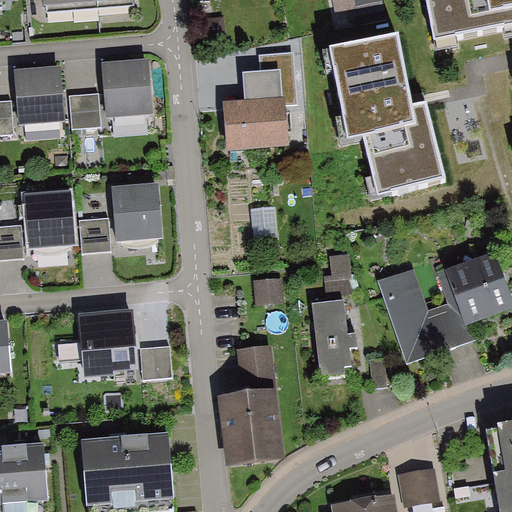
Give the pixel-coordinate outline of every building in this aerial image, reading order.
[(43,0),(45,17),(138,7),(136,0),(43,0)] [(361,23),(385,18),(381,0),(333,0),(336,12),(358,7),(361,23)] [(511,29),(511,0),(425,0),(436,46),(511,29)] [(426,108),(413,112),(399,42),(331,56),(349,145),(362,143),(377,201),(446,184),(426,108)] [(244,103),(223,104),(227,151),(287,146),(284,103),(297,102),(293,53),(259,56),(261,72),(242,74),(244,103)] [(149,63),(103,66),(108,121),(154,117),(149,63)] [(30,73),(14,74),(19,136),(66,132),(61,71),(30,73)] [(99,129),(96,97),(69,100),(73,132),(99,129)] [(0,135),(10,135),(9,107),(0,107),(0,135)] [(127,190),(112,191),(117,250),(169,246),(165,187),(127,190)] [(40,196),(24,197),(29,261),(80,257),(75,193),(40,196)] [(276,209),(252,210),(253,241),(277,240),(276,209)] [(109,252),(106,222),(80,224),(83,254),(109,252)] [(19,227),(0,228),(0,258),(22,256),(19,227)] [(412,270),(378,282),(407,364),(475,340),(470,324),(511,309),(511,298),(495,251),(437,271),(448,303),(426,311),(412,270)] [(323,276),(325,298),(350,295),(349,279),(351,279),(349,255),(330,257),(332,275),(323,276)] [(279,283),(255,283),(255,306),(279,305),(279,283)] [(349,337),(346,303),(327,305),(313,307),(320,378),(346,377),(346,370),(353,370),(351,351),(359,350),(358,346),(358,336),(349,337)] [(135,324),(81,329),(86,383),(143,378),(144,384),(175,381),(172,349),(138,352),(137,343),(135,324)] [(0,328),(0,380),(13,379),(10,328),(0,328)] [(220,401),(228,470),(283,463),(270,350),(239,354),(244,398),(220,401)] [(386,359),(371,360),(372,388),(388,387),(386,359)] [(511,511),(511,432),(488,437),(500,511),(511,511)] [(117,441),(80,444),(86,511),(105,511),(180,505),(173,436),(117,441)] [(44,450),(0,452),(0,509),(48,506),(44,460),(44,450)] [(435,468),(399,474),(405,511),(442,505),(435,468)] [(398,511),(396,499),(331,509),(331,511),(398,511)]
